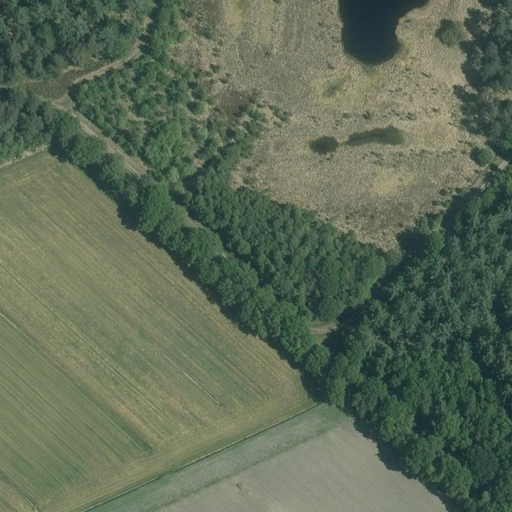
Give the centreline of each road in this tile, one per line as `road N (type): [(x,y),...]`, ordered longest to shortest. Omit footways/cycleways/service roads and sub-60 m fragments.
road 1 (track): [(433,241),(354,320),(311,329),(48,102)]
road 2 (track): [(160,0),(146,48),(130,65),(48,102)]
